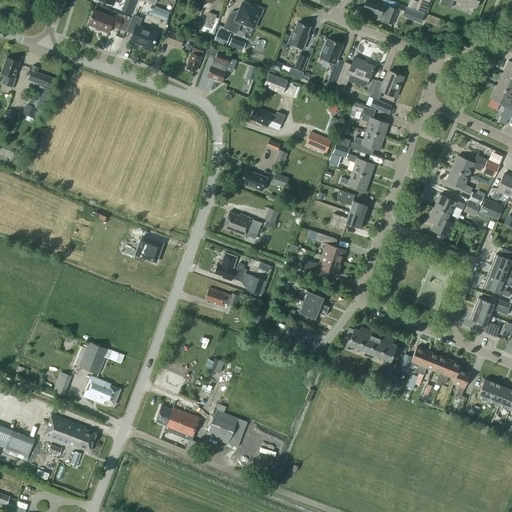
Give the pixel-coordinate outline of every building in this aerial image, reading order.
[(125,0),(121,11),(131,15),(136,0),(125,0)] [(375,12),(375,13),(380,15),(379,19),(392,24),(398,9),(389,6),(389,7),(378,3),(378,4),(366,0),(363,8),(375,12)] [(418,1),(415,0),(409,0),(407,6),(415,9),(418,1)] [(418,0),(418,1),(415,9),(425,13),(429,0),(418,0)] [(237,16),(229,13),(223,28),(236,33),(240,23),(253,28),(258,16),(260,16),(263,9),(255,6),(255,7),(243,2),(237,16)] [(155,6),(151,15),(166,20),(170,12),(155,6)] [(424,14),(405,7),(402,15),(421,23),(424,14)] [(117,16),(114,15),(113,17),(94,10),(88,25),(108,33),(111,25),(118,28),(123,15),(118,13),(117,16)] [(211,29),(217,15),(209,12),(203,26),(211,29)] [(133,15),(132,18),(126,32),(133,34),(131,41),(152,49),(157,34),(138,27),(141,18),(133,15)] [(306,35),(310,27),(298,22),(294,30),(293,30),(287,43),(303,49),(308,36),(306,35)] [(218,31),(214,40),(226,45),(230,35),(218,31)] [(166,43),(180,48),(184,36),(170,32),(166,43)] [(231,37),(228,45),(235,48),(238,41),(231,37)] [(337,76),(343,61),(337,58),(343,44),(328,38),(320,57),(334,63),(330,73),(337,76)] [(188,60),(189,61),(186,68),(194,72),(197,64),(198,64),(204,48),(194,44),(188,60)] [(226,70),(224,70),(229,57),(217,52),(218,50),(211,47),(207,56),(214,59),(211,65),(211,66),(210,66),(209,70),(207,76),(221,82),(226,70)] [(293,67),(295,68),(303,71),(308,57),(299,53),(293,67)] [(19,62),(6,57),(1,73),(4,74),(1,83),(2,83),(12,87),(15,78),(14,77),(19,62)] [(359,83),(360,85),(363,87),(365,86),(367,84),(368,82),(367,80),(373,66),(362,61),(362,60),(354,57),(351,65),(344,62),(336,82),(341,84),(345,85),(350,73),(360,78),(359,81),(359,83)] [(270,67),(279,71),(282,63),(273,60),(270,67)] [(511,62),(507,60),(502,73),(511,77),(511,62)] [(50,87),(54,78),(36,72),(38,67),(33,65),(28,79),(50,87)] [(250,65),(246,76),(254,79),(258,68),(250,65)] [(290,67),(287,74),(301,79),(303,72),(290,67)] [(395,96),(403,76),(389,71),(384,83),(376,80),(370,95),(379,99),(382,91),(395,96)] [(287,79),(269,72),(263,86),(282,93),(287,79)] [(511,77),(502,73),(496,85),(511,92),(511,77)] [(336,82),(332,92),(337,94),(340,85),(341,84),(336,82)] [(2,83),(0,89),(8,92),(9,89),(11,90),(12,87),(2,83)] [(326,83),(323,89),(330,92),(333,86),(326,83)] [(511,92),(496,85),(490,98),(506,105),(505,107),(511,109),(511,103),(509,102),(511,95),(511,92)] [(372,99),(369,106),(380,110),(383,104),(372,99)] [(364,105),(354,102),(352,109),(361,112),(362,112),(364,105)] [(41,110),(28,104),(24,113),(37,119),(41,110)] [(335,104),(328,108),(331,114),(338,110),(335,104)] [(17,113),(7,108),(3,117),(13,122),(17,113)] [(256,121),(256,122),(267,126),(269,119),(281,124),(284,115),(277,112),(275,115),(261,109),(261,110),(254,108),(250,118),(256,121)] [(361,112),(352,109),(350,116),(359,119),(362,112),(361,112)] [(369,122),(366,130),(384,136),(388,123),(372,118),(373,116),(363,113),(361,119),(369,122)] [(384,136),(366,130),(363,139),(355,137),(353,142),(351,142),(349,147),(371,154),(373,148),(379,150),(384,136)] [(305,143),(325,152),(331,140),(311,131),(305,143)] [(280,143),(269,139),(266,146),(277,150),(280,143)] [(349,147),(336,142),(332,152),(346,157),(349,147)] [(282,164),(286,152),(278,150),(274,161),(282,164)] [(494,152),(490,160),(498,163),(502,156),(494,152)] [(355,162),(352,171),(370,177),(374,164),(358,158),(359,157),(349,154),(347,159),(355,162)] [(483,165),(474,161),(473,163),(457,155),(452,168),(468,176),(472,167),(480,171),(483,165)] [(499,165),(487,160),(482,171),(494,177),(499,165)] [(465,184),(468,176),(452,168),(446,181),(461,188),(461,189),(470,194),(472,188),(465,184)] [(240,181),(244,182),(244,183),(262,190),(267,177),(248,170),(248,172),(244,170),(240,181)] [(365,190),(370,177),(352,171),(349,180),(341,177),(339,183),(349,186),(349,185),(365,190)] [(278,184),(285,187),(288,177),(275,172),(273,179),(279,182),(278,184)] [(495,188),(491,197),(496,199),(500,192),(508,196),(511,188),(511,176),(504,173),(497,188),(495,188)] [(353,194),(340,189),(336,200),(351,205),(349,211),(365,216),(369,206),(351,200),(353,194)] [(483,198),(473,193),(470,200),(478,204),(480,205),(483,198)] [(465,204),(456,200),(455,201),(439,194),(433,207),(450,215),(454,206),(462,210),(465,204)] [(496,219),(502,206),(486,198),(479,211),(496,219)] [(480,205),(478,204),(470,200),(465,211),(475,216),(480,205)] [(448,221),(450,215),(433,207),(428,220),(434,223),(431,229),(448,237),(454,224),(448,221)] [(279,211),(269,208),(265,219),(274,223),(279,211)] [(239,215),(229,211),(223,226),(234,230),(233,232),(246,237),(246,235),(255,239),(261,223),(252,219),(253,218),(240,214),(239,215)] [(361,228),(365,216),(349,211),(347,218),(333,213),(329,224),(343,229),(345,223),(361,228)] [(130,233),(140,237),(143,229),(133,225),(130,233)] [(326,243),(322,255),(341,261),(345,250),(331,245),(334,238),(318,232),(315,240),(326,243)] [(162,243),(142,236),(139,246),(146,249),(143,257),(155,261),(162,243)] [(496,254),(491,265),(511,273),(511,266),(510,265),(511,258),(511,252),(502,248),(499,256),(496,254)] [(221,263),(218,262),(214,272),(224,276),(224,278),(231,280),(232,277),(238,279),(241,272),(235,270),(236,268),(233,267),(237,257),(225,253),(221,263)] [(324,269),(337,273),(341,261),(322,255),(318,266),(311,264),(312,262),(304,259),(301,269),(322,276),(324,269)] [(270,271),(272,265),(260,261),(258,267),(270,271)] [(511,273),(491,265),(487,276),(503,282),(505,276),(511,278),(511,273)] [(264,279),(253,276),(248,290),(259,294),(264,279)] [(500,288),(503,282),(487,276),(483,287),(508,297),(510,292),(500,288)] [(228,305),(235,307),(239,296),(232,293),(231,296),(226,294),(227,294),(209,288),(205,298),(215,302),(215,304),(222,306),(223,303),(228,304),(228,305)] [(327,311),(329,307),(321,304),(324,298),(308,291),(303,302),(327,311)] [(478,297),(474,308),(489,314),(492,308),(507,314),(511,304),(497,298),(494,304),(478,297)] [(325,316),(327,311),(303,302),(299,312),(315,319),(318,313),(325,316)] [(499,326),(487,321),(489,314),(474,308),(469,319),(487,326),(485,332),(495,336),(499,326)] [(353,346),(359,349),(367,329),(361,327),(359,330),(355,328),(354,329),(350,328),(346,339),(349,340),(347,348),(352,350),(353,346)] [(363,355),(368,357),(376,337),(371,335),(373,332),(367,329),(359,349),(365,351),(363,355)] [(376,337),(368,357),(373,359),(374,355),(380,357),(388,338),(382,336),(381,339),(376,337)] [(393,340),(388,338),(380,357),(386,360),(384,363),(390,365),(393,358),(397,359),(401,348),(397,347),(397,345),(392,343),(393,340)] [(98,374),(106,356),(109,349),(89,342),(79,366),(98,374)] [(415,372),(419,374),(428,351),(416,347),(411,362),(418,365),(415,372)] [(109,349),(106,356),(121,363),(124,355),(109,349)] [(439,355),(428,351),(419,374),(424,376),(426,368),(433,371),(439,355)] [(401,365),(406,367),(411,355),(405,353),(401,365)] [(451,360),(439,355),(433,371),(439,373),(436,381),(441,382),(451,360)] [(219,359),(215,357),(208,373),(213,375),(219,359)] [(455,379),(459,369),(461,364),(451,360),(441,382),(445,384),(448,377),(455,379)] [(470,373),(459,369),(455,379),(453,384),(460,386),(457,394),(462,396),(470,373)] [(64,394),(70,373),(58,371),(53,391),(64,394)] [(104,401),(113,404),(119,389),(110,385),(111,383),(91,375),(83,396),(103,404),(104,401)] [(477,396),(488,401),(495,383),(484,378),(477,396)] [(488,401),(498,405),(505,387),(495,383),(488,401)] [(426,399),(432,386),(427,384),(421,397),(426,399)] [(498,405),(510,409),(511,405),(511,389),(505,387),(498,405)] [(196,399),(211,403),(213,391),(198,388),(196,399)] [(206,435),(237,447),(247,422),(224,413),(226,406),(219,403),(206,435)] [(161,405),(155,421),(166,425),(164,429),(191,439),(199,420),(200,421),(201,418),(200,417),(179,409),(173,407),(172,409),(161,405)] [(44,437),(74,448),(75,446),(89,452),(96,433),(85,429),(86,426),(53,413),(44,437)] [(27,459),(34,437),(0,424),(0,445),(5,447),(3,451),(27,459)] [(59,454),(61,449),(50,444),(48,450),(59,454)] [(81,453),(75,451),(71,463),(77,465),(81,453)] [(24,511),(25,509),(7,503),(5,511),(8,511),(24,511)]
